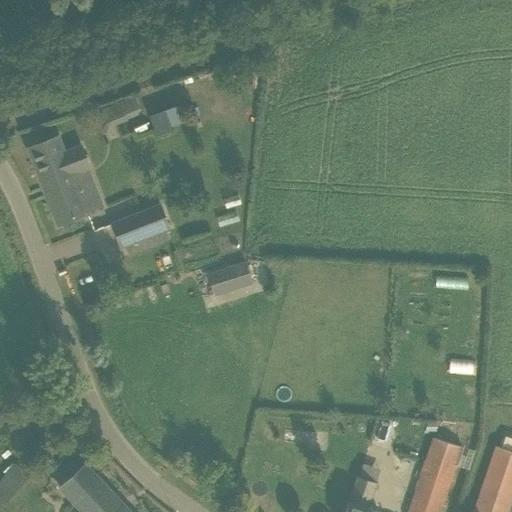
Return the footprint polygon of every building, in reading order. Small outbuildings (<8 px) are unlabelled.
[(135,93),(99,101),(104,123),(140,115),(135,93)] [(148,114),(156,133),(170,128),(162,108),(148,114)] [(63,150),(58,136),(28,148),(58,225),(88,214),(85,207),(74,177),(90,170),(81,143),(63,150)] [(110,223),(121,249),(171,228),(161,203),(110,223)] [(224,268),(231,290),(253,284),(246,261),(224,268)] [(436,431),(436,422),(427,422),(427,431),(436,431)] [(440,511),(462,447),(433,437),(408,511),(440,511)] [(511,450),(496,446),(473,511),(507,511),(511,498),(511,450)] [(129,511),(85,463),(57,489),(78,511),(129,511)] [(0,482),(0,505),(2,507),(29,477),(16,465),(0,482)] [(348,502),(344,511),(378,511),(379,511),(369,508),(377,482),(359,477),(350,502),(348,502)]
